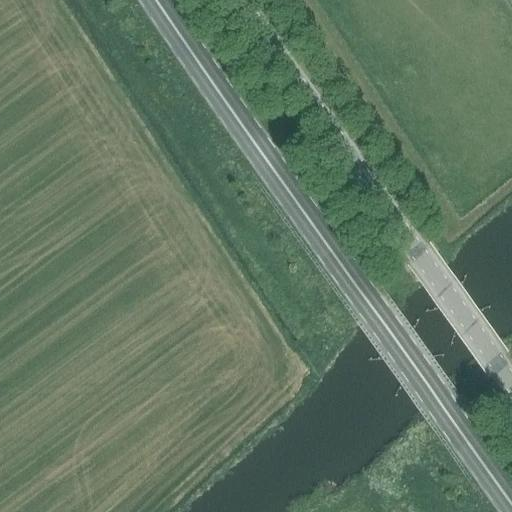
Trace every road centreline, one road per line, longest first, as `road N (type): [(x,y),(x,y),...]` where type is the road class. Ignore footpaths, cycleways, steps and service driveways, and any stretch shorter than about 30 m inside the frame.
road 1 (primary): [(511,507),(157,0)]
road 2 (unclassified): [(511,383),(247,0)]
